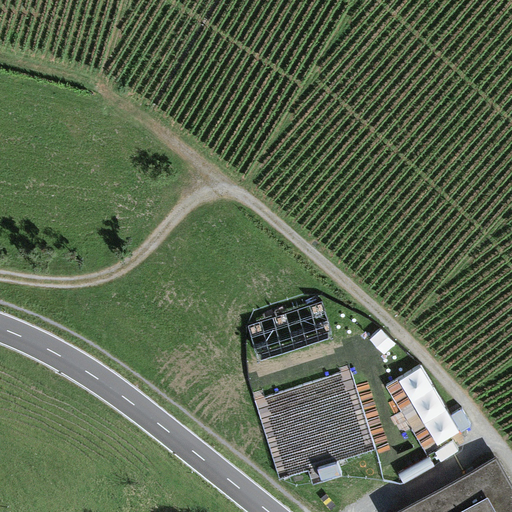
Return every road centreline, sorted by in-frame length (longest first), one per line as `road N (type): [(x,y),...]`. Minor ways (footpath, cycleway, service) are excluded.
road 1 (track): [(0,275),(63,282),(113,274),(193,197),(230,189),(374,305),(493,435)]
road 2 (tertiary): [(272,511),(45,344),(0,326)]
